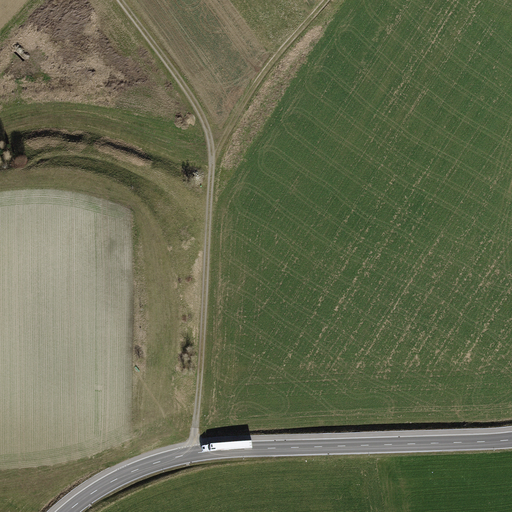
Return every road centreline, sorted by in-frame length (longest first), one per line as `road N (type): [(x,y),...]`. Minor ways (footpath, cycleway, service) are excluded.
road 1 (track): [(198,452),(220,151),(211,113),(122,0)]
road 2 (secondary): [(511,440),(198,452),(116,479),(67,511)]
road 3 (track): [(220,151),(251,83),(323,0)]
